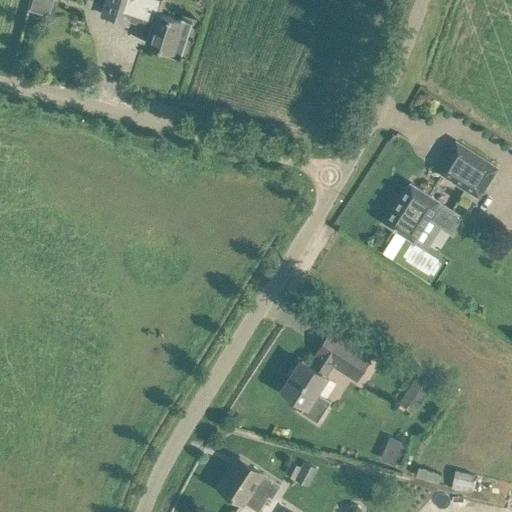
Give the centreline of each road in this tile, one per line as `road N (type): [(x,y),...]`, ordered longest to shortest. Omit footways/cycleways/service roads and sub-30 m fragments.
road 1 (unclassified): [(140,511),(337,177)]
road 2 (unclassified): [(337,177),(0,71)]
road 3 (unclassified): [(337,177),(378,105),(421,0)]
